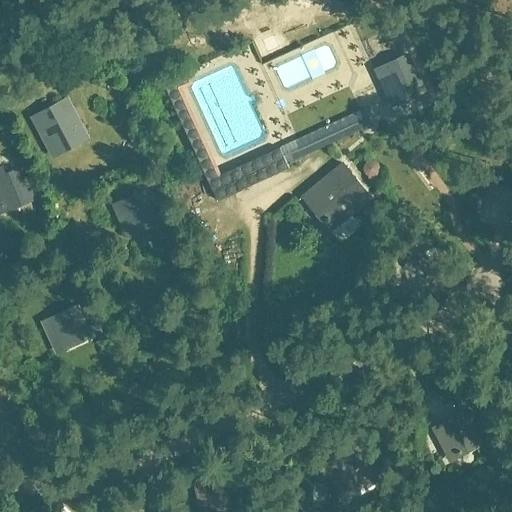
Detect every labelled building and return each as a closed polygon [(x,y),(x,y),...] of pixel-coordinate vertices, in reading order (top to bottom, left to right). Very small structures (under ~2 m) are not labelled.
[(228,21),(231,36),(261,30),(258,15),(228,21)] [(390,104),(425,87),(410,56),(375,72),(390,104)] [(69,125),(57,102),(31,115),(50,151),(75,138),(78,143),(87,138),(78,120),(69,125)] [(294,140),(302,156),(371,125),(364,109),(294,140)] [(302,157),(302,156),(294,140),(209,180),(218,200),(289,167),(288,163),(302,157)] [(330,220),(335,226),(371,196),(343,162),(307,192),(327,217),(326,218),(328,221),(330,220)] [(0,165),(0,206),(28,195),(30,201),(40,196),(36,187),(27,191),(17,168),(6,172),(3,165),(0,165)] [(151,216),(141,192),(114,204),(125,231),(153,219),(155,224),(165,221),(161,212),(151,216)] [(425,250),(429,259),(438,255),(434,246),(425,250)] [(87,328),(76,305),(49,317),(62,344),(80,336),(82,341),(101,332),(96,323),(87,328)] [(458,453),(472,448),(464,424),(471,421),(469,414),(460,417),(460,418),(434,428),(445,458),(454,455),(455,457),(459,456),(458,453)] [(353,449),(351,450),(351,451),(311,461),(314,475),(327,472),(331,489),(359,482),(361,493),(369,491),(361,459),(366,457),(361,439),(351,441),(353,449)] [(197,486),(203,511),(223,511),(233,509),(227,485),(233,484),(231,476),(224,478),(224,479),(197,486)] [(126,503),(128,511),(123,511),(141,511),(139,500),(126,503)]
